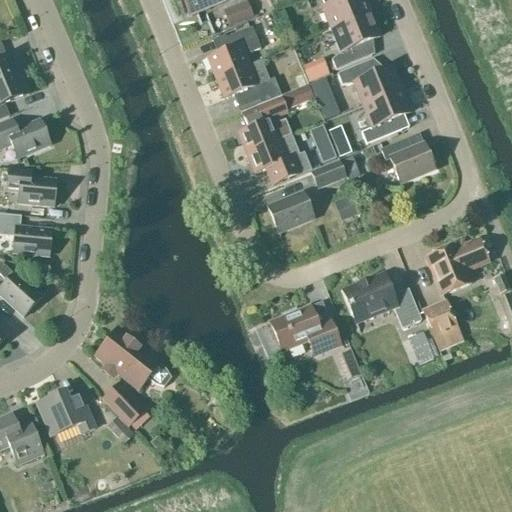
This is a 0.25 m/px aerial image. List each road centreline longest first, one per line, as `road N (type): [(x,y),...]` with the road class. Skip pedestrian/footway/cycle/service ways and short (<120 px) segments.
road 1 (residential): [(467,170),(465,192),(444,217),(299,277),(271,273),(250,253),(146,0)]
road 2 (residential): [(0,386),(31,373),(71,339),(86,298),(98,148),(38,0)]
road 3 (residential): [(397,0),(467,170)]
